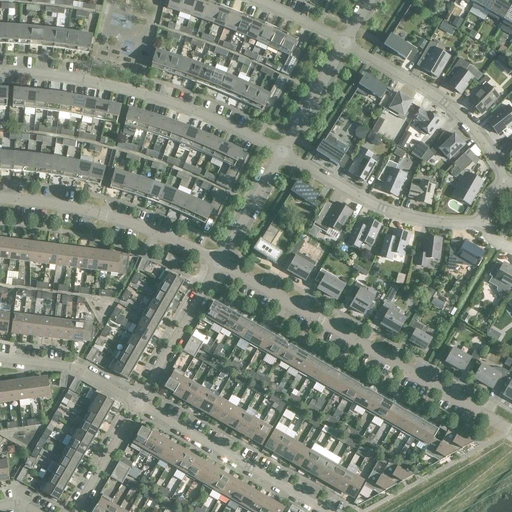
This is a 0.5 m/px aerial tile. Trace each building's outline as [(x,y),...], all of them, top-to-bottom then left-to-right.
[(164,0),(164,5),(168,6),(168,8),(179,12),(183,0),(164,0)] [(195,0),(183,0),(179,12),(191,15),(195,0)] [(208,2),(202,0),(195,0),(191,15),(202,19),(208,2)] [(476,0),(474,3),(473,6),(483,12),(485,9),(489,12),(496,0),(476,0)] [(507,6),(497,0),(496,0),(489,12),(488,15),(498,21),(500,18),(505,21),(511,8),(511,7),(507,5),(507,6)] [(219,6),(208,2),(202,19),(213,23),(219,6)] [(231,10),(219,6),(213,23),(224,27),(231,10)] [(511,8),(505,21),(500,29),(511,35),(511,8)] [(242,14),(231,10),(224,27),(235,31),(242,14)] [(253,19),(242,14),(235,31),(246,36),(253,19)] [(452,25),(459,28),(462,22),(456,18),(452,25)] [(264,24),(253,19),(246,36),(257,40),(264,24)] [(448,24),(442,21),(438,27),(444,31),(448,24)] [(276,29),(264,24),(257,40),(268,45),(276,29)] [(19,26),(7,26),(6,44),(18,44),(19,26)] [(31,27),(19,26),(18,44),(29,45),(31,27)] [(43,28),(31,27),(29,45),(41,46),(43,28)] [(55,30),(43,28),(41,46),(53,48),(55,30)] [(286,34),(276,29),(268,45),(279,50),(286,34)] [(67,31),(55,30),(53,48),(65,49),(67,31)] [(79,33),(67,31),(65,49),(76,51),(79,33)] [(92,35),(79,33),(76,51),(89,53),(90,45),(93,45),(95,38),(91,37),(92,35)] [(298,39),(286,34),(279,50),(289,55),(297,59),(301,51),(294,47),(298,39)] [(383,45),(397,54),(405,59),(412,48),(390,34),(383,45)] [(416,45),(422,49),(427,42),(421,38),(416,45)] [(430,41),(423,54),(427,57),(428,59),(422,69),(437,78),(449,57),(435,48),(437,45),(430,41)] [(497,50),(503,54),(506,48),(501,44),(497,50)] [(155,52),(153,52),(151,59),(153,59),(151,68),(163,71),(168,54),(156,50),(155,52)] [(179,58),(168,54),(163,71),(174,75),(179,58)] [(297,59),(289,55),(280,72),(288,76),(297,59)] [(495,60),(508,74),(511,69),(511,66),(500,55),(495,60)] [(191,62),(179,58),(174,75),(185,79),(191,62)] [(464,71),(465,71),(469,65),(460,58),(452,70),(456,73),(448,85),(454,90),(454,91),(457,94),(459,93),(460,95),(473,78),(464,71)] [(203,66),(191,62),(185,79),(196,83),(203,66)] [(214,70),(203,66),(196,83),(207,87),(214,70)] [(225,75),(214,70),(207,87),(218,91),(225,75)] [(358,85),(359,85),(341,114),(356,91),(360,94),(361,94),(365,96),(368,91),(372,94),(380,99),(377,104),(382,107),(388,97),(383,94),(387,88),(365,74),(358,85)] [(236,79),(225,75),(218,91),(229,96),(236,79)] [(286,79),(279,75),(269,94),(277,99),(286,79)] [(486,84),(490,80),(486,76),(477,84),(482,88),(468,102),(481,114),(498,96),(486,84)] [(248,84),(236,79),(229,96),(240,101),(248,84)] [(259,89),(248,84),(240,101),(251,106),(259,89)] [(12,107),(24,108),(26,90),(13,89),(12,107)] [(269,94),(259,89),(251,106),(262,111),(266,103),(272,107),(277,99),(269,94)] [(38,91),(26,90),(24,108),(36,109),(38,91)] [(50,92),(38,91),(36,109),(47,111),(50,92)] [(62,94),(50,92),(47,111),(59,112),(62,94)] [(394,101),(389,98),(383,108),(388,111),(390,109),(399,113),(397,116),(404,120),(408,113),(405,112),(412,101),(398,93),(394,101)] [(74,96),(62,94),(59,112),(70,114),(74,96)] [(85,98),(74,96),(70,114),(82,116),(85,98)] [(97,100),(85,98),(82,116),(93,118),(97,100)] [(109,103),(97,100),(93,118),(105,121),(109,103)] [(121,106),(109,103),(105,121),(116,124),(121,106)] [(129,108),(124,126),(123,131),(134,134),(136,129),(141,111),(129,108)] [(428,114),(420,108),(413,119),(420,124),(418,127),(420,128),(420,131),(426,136),(428,134),(430,136),(441,121),(429,112),(428,114)] [(511,112),(507,116),(501,109),(493,115),(495,117),(488,122),(497,134),(506,127),(510,128),(511,130),(511,112)] [(152,115),(141,111),(136,129),(147,132),(152,115)] [(164,118),(152,115),(147,132),(158,136),(164,118)] [(372,130),(377,133),(384,120),(379,117),(372,130)] [(175,122),(164,118),(158,136),(169,140),(175,122)] [(186,126),(175,122),(169,140),(180,144),(186,126)] [(355,136),(362,141),(369,130),(360,125),(358,125),(354,131),(355,136)] [(198,131),(186,126),(180,144),(178,147),(189,152),(191,148),(198,131)] [(209,136),(198,131),(191,148),(202,153),(209,136)] [(367,137),(370,139),(372,142),(375,144),(380,145),(382,141),(380,137),(376,135),(370,131),(367,137)] [(443,133),(444,132),(443,132),(430,150),(434,154),(437,151),(441,156),(443,156),(444,155),(449,160),(452,156),(453,157),(454,157),(458,153),(458,152),(458,151),(464,145),(454,134),(446,141),(441,135),(443,133)] [(220,140),(209,136),(202,153),(212,157),(220,140)] [(231,145),(220,140),(212,157),(223,162),(231,145)] [(315,151),(329,160),(338,166),(345,155),(322,140),(315,151)] [(420,142),(411,154),(421,160),(429,148),(420,142)] [(242,151),(231,145),(223,162),(230,166),(240,170),(243,165),(237,162),(242,151)] [(393,154),(402,159),(405,152),(397,147),(393,154)] [(358,177),(358,178),(357,179),(358,180),(359,181),(360,182),(361,182),(363,182),(363,180),(364,181),(369,173),(370,174),(372,174),(373,173),(373,172),(374,170),(373,169),(372,168),(375,163),(369,160),(373,154),(361,148),(355,159),(361,163),(354,175),(358,177)] [(428,149),(421,160),(425,162),(434,154),(430,150),(428,149)] [(461,171),(462,172),(472,162),(474,164),(478,160),(468,150),(454,163),(455,165),(461,171)] [(14,153),(1,152),(0,170),(13,171),(14,153)] [(27,154),(14,153),(13,171),(25,172),(27,154)] [(40,155),(27,154),(25,172),(38,174),(40,155)] [(53,157),(40,155),(38,174),(50,175),(53,157)] [(66,159),(53,157),(50,175),(63,177),(66,159)] [(79,162),(66,159),(63,177),(75,180),(79,162)] [(395,170),(395,169),(397,164),(388,161),(379,177),(385,180),(386,182),(382,190),(396,196),(399,191),(400,191),(402,191),(404,186),(403,185),(401,184),(404,178),(399,175),(400,174),(399,172),(395,170)] [(92,164),(79,162),(75,180),(88,182),(92,164)] [(105,168),(92,164),(88,182),(100,185),(105,168)] [(189,165),(187,171),(193,173),(195,168),(189,165)] [(461,171),(455,165),(450,173),(458,177),(461,171)] [(240,170),(230,166),(225,175),(219,176),(215,183),(229,190),(240,170)] [(201,170),(195,168),(193,173),(199,176),(201,170)] [(110,188),(122,192),(128,174),(115,170),(110,188)] [(483,181),(468,173),(455,197),(469,205),(475,195),(476,196),(477,196),(475,195),(477,192),(479,193),(479,192),(477,191),(483,181)] [(140,178),(128,174),(122,192),(134,195),(140,178)] [(210,174),(207,180),(213,182),(216,177),(210,174)] [(152,182),(140,178),(134,195),(146,199),(152,182)] [(290,191),(304,200),(312,205),(319,194),(297,180),(290,191)] [(165,186),(152,182),(146,199),(158,204),(165,186)] [(209,184),(203,182),(201,187),(206,190),(209,184)] [(433,191),(434,191),(435,191),(437,184),(429,182),(428,184),(420,182),(419,186),(411,184),(408,197),(409,197),(409,196),(414,197),(414,198),(415,198),(415,197),(417,198),(416,202),(430,205),(433,191)] [(177,191),(165,186),(158,204),(170,208),(177,191)] [(228,194),(214,187),(210,194),(213,199),(210,206),(219,211),(228,194)] [(189,196),(177,191),(170,208),(181,213),(189,196)] [(201,202),(189,196),(181,213),(193,219),(201,202)] [(219,211),(210,206),(201,202),(193,219),(205,224),(210,214),(216,217),(219,211)] [(343,225),(345,225),(348,221),(347,219),(351,211),(337,203),(332,212),(329,213),(322,209),(313,225),(326,233),(329,229),(332,230),(333,228),(340,232),(343,225)] [(276,216),(261,239),(260,239),(253,250),(275,264),(282,253),(274,248),(270,245),(275,237),(279,231),(271,225),(276,216)] [(272,224),(277,228),(281,221),(276,217),(272,224)] [(362,241),(371,246),(380,225),(366,219),(362,226),(360,227),(360,228),(355,226),(347,243),(359,248),(362,241)] [(312,229),(309,234),(314,237),(317,232),(312,229)] [(379,256),(392,260),(394,253),(403,256),(410,234),(394,230),(392,238),(390,239),(390,240),(385,239),(386,236),(385,236),(379,256)] [(428,260),(429,259),(430,258),(438,259),(441,239),(425,237),(423,254),(416,253),(414,265),(427,267),(428,260)] [(305,281),(313,266),(315,263),(298,253),(304,241),(299,238),(290,253),(296,256),(287,271),(305,281)] [(12,241),(1,240),(0,250),(0,258),(9,260),(12,241)] [(22,242),(12,241),(9,260),(19,261),(22,242)] [(479,261),(480,261),(481,260),(480,259),(484,252),(472,245),(471,246),(468,244),(468,243),(465,241),(457,255),(449,254),(447,270),(455,271),(456,265),(473,267),(475,268),(479,261)] [(33,244),(22,242),(19,261),(29,262),(31,253),(37,254),(38,245),(37,244),(37,245),(32,245),(33,244)] [(48,246),(38,245),(37,254),(31,253),(29,262),(30,262),(30,260),(35,261),(35,263),(46,264),(48,246)] [(58,247),(48,246),(46,264),(56,266),(58,247)] [(68,248),(58,247),(56,266),(66,267),(68,248)] [(79,250),(68,248),(66,267),(76,268),(79,250)] [(89,251),(79,250),(76,268),(86,270),(89,251)] [(99,252),(89,251),(86,270),(96,271),(99,252)] [(109,254),(99,252),(96,271),(107,272),(109,254)] [(128,256),(109,254),(107,272),(126,275),(128,256)] [(168,254),(165,260),(176,265),(179,259),(168,254)] [(148,260),(142,258),(137,270),(143,272),(148,260)] [(355,263),(352,268),(359,272),(362,267),(355,263)] [(511,268),(503,263),(501,266),(496,263),(489,275),(491,277),(488,283),(497,287),(496,289),(496,290),(497,292),(503,295),(505,295),(506,295),(510,288),(511,288),(511,268)] [(374,264),(372,269),(377,272),(380,267),(374,264)] [(314,281),(319,284),(320,284),(318,288),(323,292),(324,292),(324,291),(328,293),(328,294),(328,295),(328,294),(336,299),(344,286),(337,282),(338,280),(337,278),(321,269),(314,281)] [(165,270),(159,280),(179,291),(184,281),(165,270)] [(405,275),(398,274),(396,283),(402,285),(405,275)] [(179,291),(159,280),(161,282),(157,290),(174,299),(179,291)] [(360,289),(361,288),(362,286),(356,283),(348,296),(354,299),(350,307),(364,315),(367,309),(370,311),(374,304),(371,302),(374,297),(360,289)] [(174,299),(157,290),(152,299),(168,308),(174,299)] [(441,302),(434,298),(431,303),(441,309),(443,306),(441,302)] [(168,308),(152,299),(146,307),(163,317),(168,308)] [(203,321),(212,326),(223,307),(214,301),(203,321)] [(398,310),(393,307),(384,302),(376,317),(382,321),(380,324),(382,325),(383,325),(386,327),(388,329),(387,331),(394,335),(395,333),(397,334),(405,319),(396,314),(398,310)] [(163,317),(146,307),(141,316),(158,326),(163,317)] [(232,312),(223,307),(212,326),(213,326),(214,324),(222,329),(232,312)] [(10,312),(0,310),(0,330),(7,331),(10,312)] [(24,313),(13,312),(11,331),(22,333),(24,313)] [(241,317),(232,312),(222,329),(231,334),(241,317)] [(25,314),(24,313),(22,333),(32,334),(34,315),(33,316),(25,315),(25,314)] [(467,324),(470,317),(464,314),(461,321),(467,324)] [(44,316),(34,315),(32,334),(42,335),(44,316)] [(127,320),(119,315),(116,320),(115,322),(123,327),(127,320)] [(45,316),(44,316),(42,335),(52,337),(54,319),(45,318),(45,316)] [(158,326),(141,316),(136,325),(153,335),(158,326)] [(250,322),(241,317),(231,334),(240,339),(250,322)] [(64,320),(54,319),(52,337),(62,338),(64,320)] [(74,322),(64,320),(62,338),(72,339),(74,322)] [(74,320),(74,322),(72,339),(92,342),(94,322),(74,320)] [(411,320),(406,330),(413,334),(409,341),(425,350),(431,339),(420,332),(423,327),(411,320)] [(258,327),(250,322),(240,339),(249,344),(258,327)] [(153,335),(136,325),(131,334),(148,344),(153,335)] [(267,332),(258,327),(249,344),(258,349),(267,332)] [(501,335),(489,328),(485,335),(496,342),(501,335)] [(196,330),(192,337),(202,343),(206,336),(196,330)] [(276,337),(267,332),(258,349),(267,354),(276,337)] [(148,344),(131,334),(126,343),(143,353),(148,344)] [(189,342),(188,342),(199,348),(202,343),(192,337),(191,337),(192,337),(189,342)] [(286,343),(276,337),(267,354),(275,359),(281,350),(286,353),(290,345),(289,346),(285,344),(286,343)] [(143,353),(126,343),(121,352),(138,362),(143,353)] [(197,351),(187,345),(186,346),(187,346),(184,351),(184,350),(183,351),(194,357),(197,351)] [(299,350),(290,345),(286,353),(281,350),(275,359),(276,360),(277,358),(281,360),(280,362),(289,367),(299,350)] [(98,351),(93,347),(86,359),(92,362),(98,351)] [(468,362),(473,365),(480,354),(474,351),(470,358),(453,348),(445,361),(463,372),(468,362)] [(308,355),(299,350),(289,367),(298,372),(308,355)] [(138,362),(121,352),(116,360),(114,359),(114,360),(133,371),(138,362)] [(317,361),(308,355),(298,372),(307,377),(317,361)] [(133,371),(114,360),(108,369),(127,380),(133,371)] [(326,366),(317,361),(307,377),(316,383),(326,366)] [(502,383),(509,371),(503,368),(499,375),(482,365),(474,378),(475,379),(475,380),(475,382),(478,384),(480,383),(480,382),(491,388),(496,379),(502,383)] [(335,371),(326,366),(316,383),(325,388),(335,371)] [(164,388),(173,393),(184,374),(175,369),(164,388)] [(344,376),(335,371),(325,388),(334,393),(344,376)] [(261,377),(255,373),(252,379),(258,382),(261,377)] [(59,387),(65,387),(67,375),(61,374),(59,387)] [(185,374),(184,374),(173,393),(182,398),(192,381),(184,377),(185,374)] [(352,381),(344,376),(334,393),(343,398),(352,381)] [(81,381),(75,377),(69,389),(74,392),(81,381)] [(47,378),(37,379),(39,398),(52,396),(50,387),(49,387),(47,378)] [(39,398),(37,379),(27,381),(29,399),(39,398)] [(29,399),(27,381),(17,382),(19,401),(29,399)] [(201,386),(192,381),(182,398),(191,403),(201,386)] [(362,386),(352,381),(343,398),(351,403),(357,394),(362,397),(366,389),(365,389),(361,387),(362,386)] [(19,401),(17,382),(6,384),(9,402),(19,401)] [(272,383),(271,385),(269,388),(275,392),(278,386),(272,383)] [(0,403),(9,402),(6,384),(0,384),(0,403)] [(210,391),(201,386),(191,403),(200,408),(210,391)] [(375,394),(366,389),(362,397),(357,394),(351,403),(352,403),(353,402),(357,404),(356,406),(365,411),(375,394)] [(210,392),(210,391),(200,408),(209,413),(219,397),(218,396),(217,398),(209,393),(210,392)] [(95,392),(90,401),(109,412),(114,403),(95,392)] [(384,399),(375,394),(365,411),(374,416),(384,399)] [(228,402),(219,397),(209,413),(218,419),(228,402)] [(393,404),(384,399),(374,416),(383,421),(393,404)] [(109,412),(90,401),(92,403),(87,411),(104,421),(109,412)] [(278,405),(275,410),(280,413),(285,404),(281,401),(278,405)] [(236,407),(228,402),(218,419),(227,424),(236,407)] [(402,409),(393,404),(383,421),(392,426),(402,409)] [(245,412),(236,407),(227,424),(236,429),(245,412)] [(411,415),(402,409),(392,426),(401,431),(411,415)] [(104,421),(87,411),(82,420),(99,429),(104,421)] [(246,412),(245,412),(236,429),(244,434),(254,417),(253,417),(253,418),(245,414),(246,412)] [(420,420),(411,415),(401,431),(410,437),(420,420)] [(263,422),(254,417),(244,434),(253,439),(263,422)] [(338,420),(332,417),(328,423),(334,426),(336,423),(338,420)] [(99,429),(82,420),(77,429),(94,438),(99,429)] [(428,425),(420,420),(410,437),(419,442),(428,425)] [(272,427),(263,422),(253,439),(262,444),(272,427)] [(473,442),(440,423),(439,427),(447,432),(441,443),(456,452),(462,449),(461,448),(462,445),(465,447),(473,442)] [(437,430),(428,425),(419,442),(427,447),(428,447),(437,430)] [(348,426),(347,429),(345,432),(351,435),(354,430),(348,426)] [(130,447),(139,452),(150,433),(141,427),(130,447)] [(94,438),(77,429),(72,438),(89,447),(94,438)] [(265,446),(274,451),(284,434),(275,429),(265,446)] [(437,430),(428,447),(427,447),(424,452),(439,461),(445,458),(445,457),(444,458),(444,457),(445,454),(449,456),(456,452),(441,443),(433,438),(437,430)] [(159,438),(150,433),(139,452),(140,452),(139,454),(147,459),(150,455),(159,438)] [(293,439),(284,434),(274,451),(283,456),(293,439)] [(89,447),(72,438),(67,447),(83,456),(89,447)] [(168,443),(159,438),(150,455),(158,460),(168,443)] [(302,444),(293,439),(283,456),(292,461),(302,444)] [(177,448),(168,443),(158,460),(159,460),(160,459),(168,463),(177,448)] [(302,445),(302,444),(292,461),(301,466),(311,450),(310,449),(309,451),(301,446),(302,445)] [(83,456),(67,447),(61,455),(78,465),(83,456)] [(186,453),(177,448),(168,463),(176,468),(176,470),(186,453)] [(320,455),(311,450),(301,466),(310,472),(320,455)] [(195,458),(186,453),(176,470),(185,475),(195,458)] [(78,465),(61,455),(56,464),(73,474),(78,465)] [(329,460),(320,455),(310,472),(319,477),(329,460)] [(380,457),(380,458),(378,460),(387,465),(381,476),(396,485),(402,482),(401,481),(402,478),(405,480),(413,475),(380,457)] [(204,463),(195,458),(185,475),(194,480),(204,463)] [(8,460),(0,460),(0,479),(9,479),(8,469),(10,469),(8,460)] [(337,465),(329,460),(319,477),(328,482),(337,465)] [(116,468),(127,474),(127,473),(130,469),(119,463),(116,468)] [(213,468),(204,463),(194,480),(195,479),(203,483),(202,485),(203,485),(213,468)] [(73,474),(56,464),(51,473),(68,483),(73,474)] [(346,470),(337,465),(328,482),(337,487),(346,470)] [(417,465),(414,470),(418,472),(417,473),(424,469),(417,465)] [(221,474),(213,468),(203,485),(212,490),(221,474)] [(29,472),(23,469),(17,480),(22,483),(29,472)] [(355,475),(346,470),(337,487),(345,492),(355,475)] [(125,477),(114,471),(114,472),(112,477),(111,476),(111,477),(122,483),(124,479),(125,477)] [(364,485),(379,494),(385,491),(385,490),(384,491),(384,490),(385,487),(388,489),(396,485),(381,476),(372,471),(364,485)] [(68,483),(51,473),(47,481),(44,480),(44,481),(63,492),(68,483)] [(230,479),(221,474),(212,490),(212,491),(213,489),(221,494),(220,495),(221,495),(230,479)] [(364,480),(355,475),(345,492),(355,497),(364,480)] [(239,484),(230,479),(221,495),(229,501),(239,484)] [(63,492),(44,481),(39,490),(58,501),(63,492)] [(248,489),(239,484),(229,501),(238,506),(248,489)] [(257,494),(248,489),(238,506),(247,511),(257,494)] [(258,511),(266,499),(257,494),(247,511),(249,511),(258,511)] [(92,511),(104,511),(112,500),(103,495),(92,511)] [(356,506),(357,506),(364,502),(356,498),(354,503),(357,505),(356,506)] [(269,511),(275,504),(266,499),(258,511),(269,511)] [(112,500),(104,511),(116,511),(119,507),(111,503),(112,500)]
